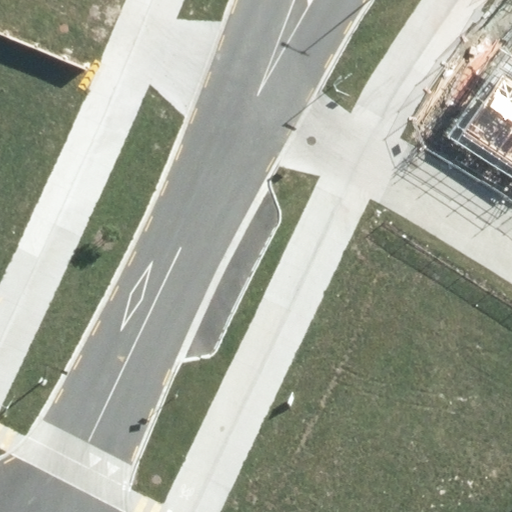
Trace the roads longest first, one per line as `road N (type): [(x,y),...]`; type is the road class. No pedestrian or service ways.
road 1 (tertiary): [(55,511),(254,99)]
road 2 (residential): [(511,260),(254,99)]
road 3 (residential): [(254,99),(54,0)]
